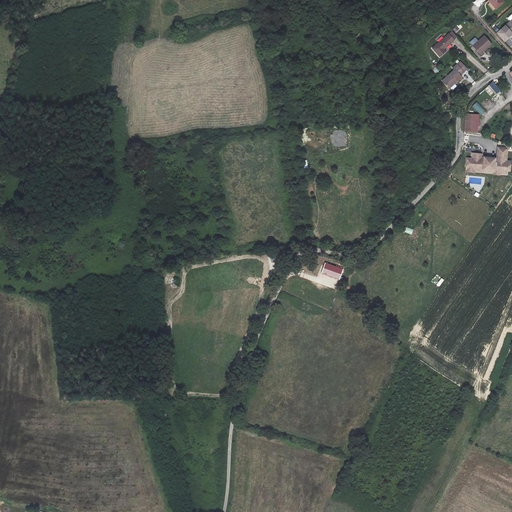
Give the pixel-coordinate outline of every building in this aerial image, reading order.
[(504,4),(500,0),(487,0),(491,4),(489,6),(494,12),(504,4)] [(511,33),(511,20),(497,33),(504,42),(511,35),(511,34),(511,33)] [(452,32),(449,34),(454,40),(457,37),(452,32)] [(453,41),(448,35),(432,49),(440,57),(445,53),(443,50),(453,41)] [(484,37),(472,48),(481,58),(484,55),(481,52),(487,48),(488,49),(491,46),(484,37)] [(460,62),(456,65),(463,73),(467,69),(460,62)] [(463,73),(456,65),(452,68),(454,71),(442,81),(449,88),(461,77),(460,75),(463,73)] [(489,86),(496,95),(500,91),(492,83),(489,86)] [(486,110),(478,102),(472,107),(481,115),(486,110)] [(476,133),(477,116),(467,115),(465,132),(476,133)] [(471,159),(466,158),(466,167),(474,168),(474,171),(475,171),(480,172),(480,170),(482,170),(482,172),(493,173),(494,169),(500,170),(500,174),(507,174),(507,171),(509,171),(510,161),(506,161),(507,151),(504,148),(498,147),(497,156),(499,157),(498,160),(495,159),(495,158),(483,157),(483,158),(481,158),(481,154),(472,153),(471,159)] [(339,280),(343,269),(325,263),(321,274),(339,280)]
